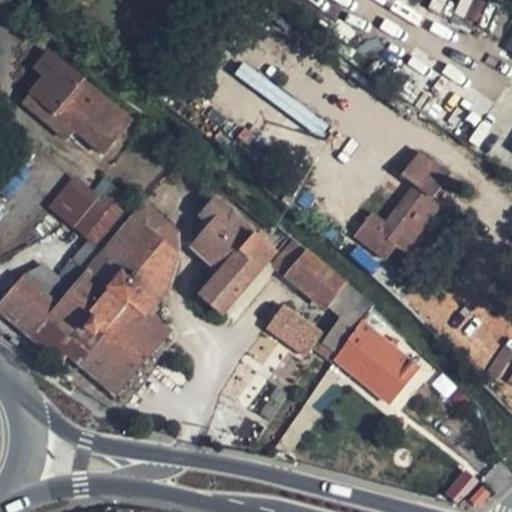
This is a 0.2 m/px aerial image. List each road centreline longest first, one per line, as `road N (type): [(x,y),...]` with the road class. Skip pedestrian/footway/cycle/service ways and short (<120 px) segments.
road 1 (secondary): [(403,511),(269,475),(85,441),(19,399)]
road 2 (secondary): [(0,503),(112,486),(229,511)]
